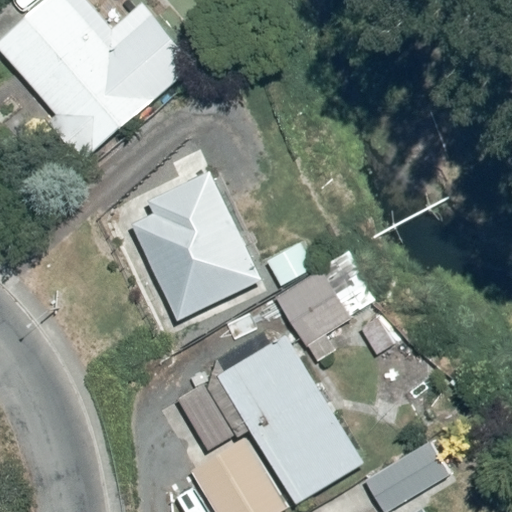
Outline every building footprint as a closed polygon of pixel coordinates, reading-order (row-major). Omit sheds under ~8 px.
[(141,0),(121,19),(103,0),(45,0),(3,40),(66,108),(51,122),(92,166),(207,59),(152,0),(141,0)] [(266,275),(215,167),(159,194),(165,205),(136,219),(181,315),(266,275)] [(391,306),(356,245),(280,290),(315,351),(391,306)] [(284,511),(375,457),(296,329),(224,373),(260,431),(198,470),(206,483),(180,499),(188,511),(284,511)] [(460,471),(438,435),(372,476),(394,511),(460,471)]
